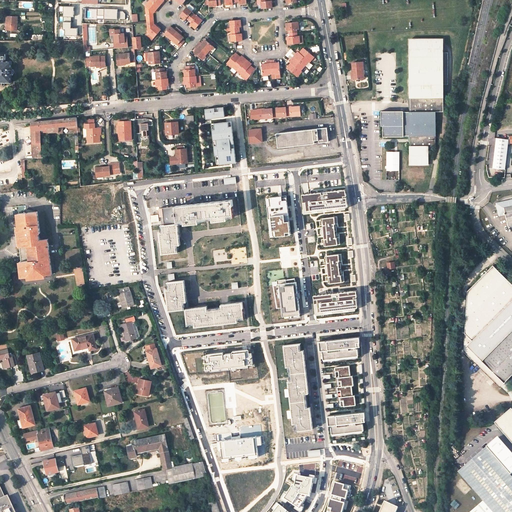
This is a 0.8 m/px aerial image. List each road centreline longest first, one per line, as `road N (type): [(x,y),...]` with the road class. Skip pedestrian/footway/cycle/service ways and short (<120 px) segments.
road 1 (unclassified): [(0,121),(176,102)]
road 2 (residential): [(173,345),(229,511)]
road 3 (unknown): [(252,229),(205,231),(195,249),(203,292),(257,284)]
road 4 (residential): [(291,166),(313,328)]
road 5 (residential): [(140,188),(149,279),(173,345)]
road 6 (unclassified): [(176,102),(337,89)]
road 7 (residential): [(511,39),(483,142),(481,188)]
road 8 (residential): [(140,188),(291,166)]
road 9 (residential): [(313,328),(173,345)]
road 10 (residential): [(313,328),(327,458)]
road 11 (unknown): [(35,494),(153,463)]
road 12 (residential): [(118,362),(0,393)]
